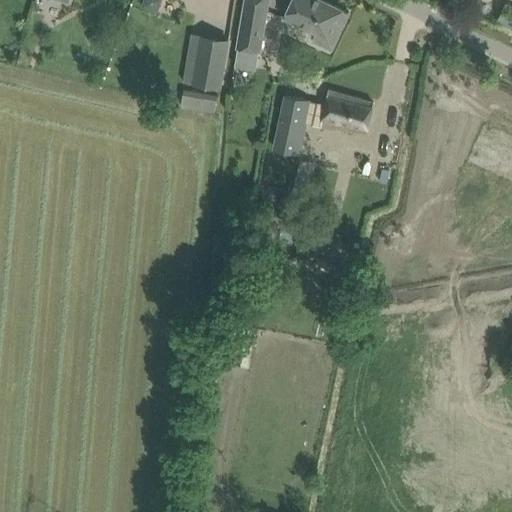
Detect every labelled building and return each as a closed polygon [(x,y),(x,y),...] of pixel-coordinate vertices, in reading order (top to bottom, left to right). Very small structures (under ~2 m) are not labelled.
[(160,0),(142,0),(140,5),(157,11),(160,0)] [(267,11),(269,0),(245,0),(244,7),(235,65),(256,68),(259,51),(260,51),(267,11)] [(292,0),(284,16),(316,31),(313,38),(333,47),(350,12),(325,0),(292,0)] [(502,11),(498,19),(511,26),(511,4),(507,2),(502,11)] [(112,45),(104,29),(87,38),(95,54),(112,45)] [(201,35),(193,81),(221,86),(229,39),(201,35)] [(277,140),(275,149),(301,154),(308,122),(321,125),(321,126),(367,132),(374,101),(329,88),(326,103),(287,95),(277,140)] [(219,95),(184,90),(182,108),(217,113),(219,95)] [(253,294),(262,296),(266,293),(272,264),(270,261),(260,259),(253,294)] [(226,326),(221,354),(236,357),(241,329),(226,326)]
